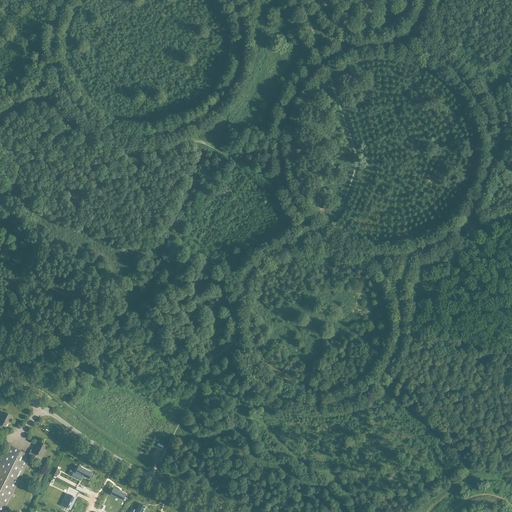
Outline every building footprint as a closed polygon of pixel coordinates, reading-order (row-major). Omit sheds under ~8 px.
[(12,416),(4,412),(0,420),(0,423),(5,427),(9,421),(12,416)] [(0,511),(3,511),(31,457),(34,458),(37,454),(42,457),(46,449),(45,449),(47,445),(39,442),(34,451),(31,449),(28,455),(9,445),(0,462),(0,511)] [(74,472),(72,476),(80,480),(82,476),(89,479),(92,473),(79,466),(75,473),(74,472)] [(114,488),(110,494),(123,500),(126,494),(114,488)] [(69,495),(64,506),(70,509),(76,498),(69,495)] [(132,508),(129,511),(143,511),(146,506),(140,503),(136,511),(132,508)]
